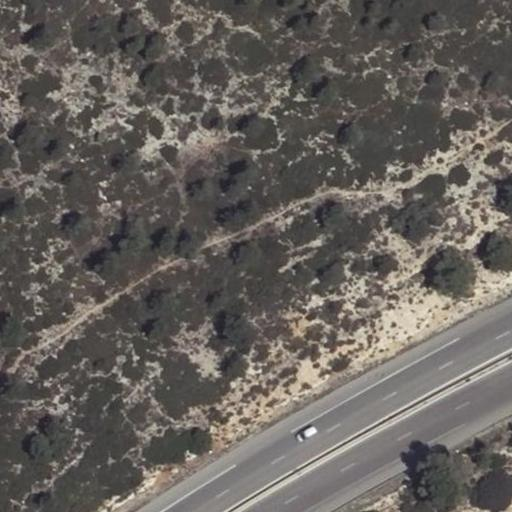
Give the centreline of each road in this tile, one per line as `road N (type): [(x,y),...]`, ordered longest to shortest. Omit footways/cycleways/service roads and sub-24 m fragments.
road 1 (trunk): [(511,327),(177,511)]
road 2 (trunk): [(273,511),(511,382)]
